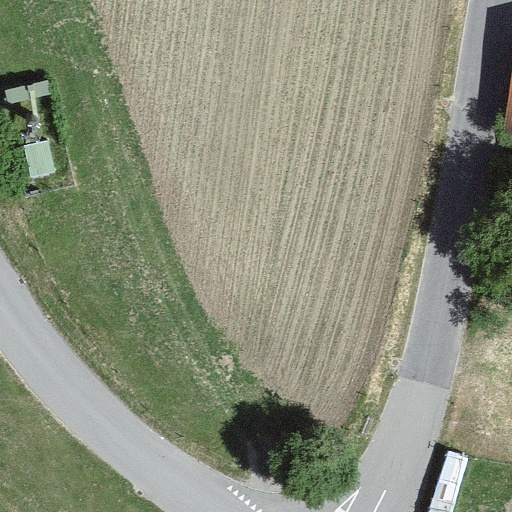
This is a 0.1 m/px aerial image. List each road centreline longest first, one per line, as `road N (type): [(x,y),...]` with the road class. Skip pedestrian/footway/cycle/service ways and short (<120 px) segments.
road 1 (unclassified): [(494,0),(416,405),(372,511)]
road 2 (tertiary): [(0,303),(85,405),(211,511)]
